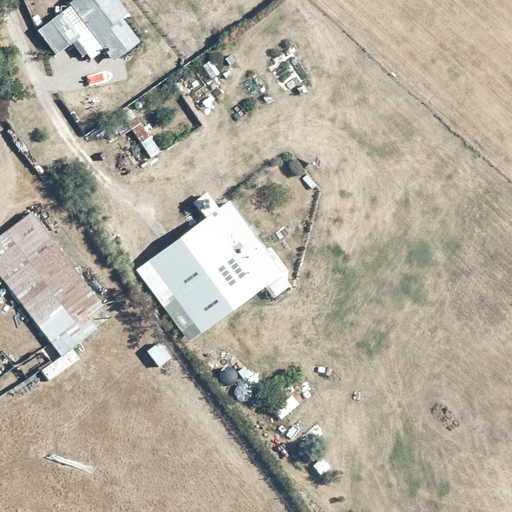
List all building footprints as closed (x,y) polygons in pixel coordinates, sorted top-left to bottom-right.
[(150,35),(140,22),(145,18),(137,8),(131,12),(121,0),(76,0),(38,30),(59,56),(69,48),(76,57),(82,53),(85,56),(88,54),(93,61),(109,48),(119,60),(150,35)] [(134,109),(112,126),(121,138),(133,129),(156,160),(167,152),(134,109)] [(255,223),(252,226),(230,198),(220,206),(208,190),(193,201),(206,217),(148,261),(136,269),(164,306),(175,297),(204,335),(268,287),(277,299),(296,285),(258,235),(262,232),(255,223)] [(86,355),(77,344),(97,329),(88,318),(106,305),(35,211),(0,236),(0,272),(62,355),(43,369),(52,381),(86,355)] [(175,359),(162,340),(146,351),(160,370),(175,359)]
